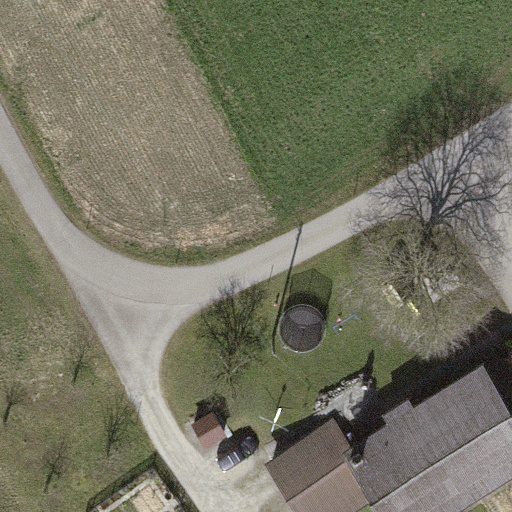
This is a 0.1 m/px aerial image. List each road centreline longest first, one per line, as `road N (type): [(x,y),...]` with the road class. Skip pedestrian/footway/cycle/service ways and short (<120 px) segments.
road 1 (track): [(100,304),(219,292),(395,203),(511,127)]
road 2 (track): [(0,142),(187,467),(230,511)]
